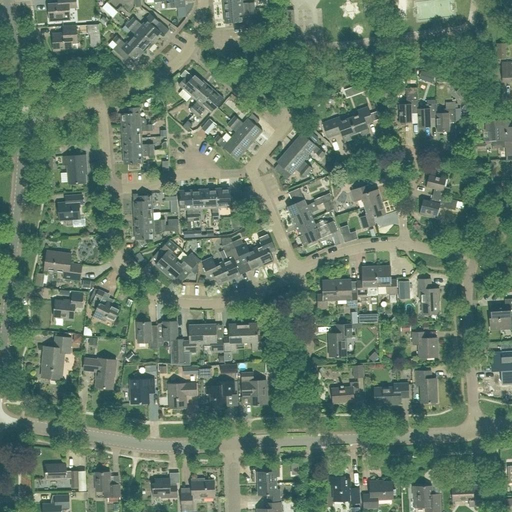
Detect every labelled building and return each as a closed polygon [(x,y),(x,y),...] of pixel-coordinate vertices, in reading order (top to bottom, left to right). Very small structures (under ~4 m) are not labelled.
[(69,8),(77,7),(79,7),(79,2),(76,2),(76,0),(58,0),(59,4),(48,4),(50,21),(70,19),(69,8)] [(242,0),(222,0),(224,11),(254,8),(254,2),(242,3),(242,0)] [(105,15),(109,11),(102,5),(98,9),(105,15)] [(254,8),(224,11),(225,24),(244,22),(243,15),(254,14),(254,8)] [(296,12),(286,12),(287,24),(297,23),(296,12)] [(159,21),(159,22),(150,14),(145,19),(145,20),(142,24),(134,17),(129,22),(152,42),(161,32),(160,31),(161,31),(165,35),(169,30),(159,21)] [(129,38),(144,51),(152,42),(129,22),(126,26),(134,33),(129,38)] [(87,32),(99,30),(99,24),(87,25),(87,32)] [(76,26),(73,26),(63,27),(64,33),(53,34),(54,51),(73,50),(72,43),(77,42),(76,26)] [(129,56),(135,61),(144,51),(129,38),(125,43),(117,36),(112,41),(117,45),(113,49),(125,60),(129,56)] [(497,59),(506,59),(505,43),(496,44),(497,59)] [(511,63),(502,63),(503,82),(511,81),(511,63)] [(421,70),(418,79),(427,82),(429,73),(421,70)] [(192,97),(205,82),(195,74),(189,81),(185,78),(179,85),(192,97)] [(205,82),(192,97),(197,101),(190,110),(194,113),(214,90),(205,82)] [(416,88),(411,88),(406,88),(406,97),(406,105),(402,105),(399,105),(399,114),(399,123),(400,122),(400,124),(401,125),(403,125),(406,125),(406,123),(407,122),(409,122),(412,122),(412,118),(412,113),(415,113),(418,113),(418,110),(419,110),(418,105),(418,100),(418,97),(418,95),(417,95),(417,92),(416,88)] [(194,121),(198,117),(206,109),(211,113),(224,99),(214,90),(194,113),(190,118),(194,121)] [(152,104),(158,101),(155,94),(148,97),(152,104)] [(426,100),(426,105),(425,105),(425,110),(419,110),(418,110),(418,113),(418,127),(431,127),(430,118),(437,117),(436,114),(437,114),(437,104),(436,104),(435,100),(426,100)] [(445,102),(445,109),(444,109),(444,113),(437,114),(436,114),(437,117),(437,132),(450,131),(449,121),(456,121),(455,109),(455,102),(445,102)] [(231,109),(238,112),(241,107),(234,103),(231,109)] [(25,116),(33,116),(33,105),(25,105),(25,116)] [(244,115),(249,109),(245,106),(240,112),(244,115)] [(121,127),(141,125),(139,107),(130,108),(130,114),(120,114),(121,127)] [(350,118),(356,133),(361,131),(362,135),(369,133),(366,124),(373,121),(368,107),(358,111),(359,115),(350,118)] [(252,114),(248,118),(256,125),(260,120),(252,114)] [(231,120),(254,140),(263,131),(256,125),(248,118),(244,123),(235,116),(231,120)] [(356,133),(350,118),(341,122),(339,117),(329,121),(322,123),(327,138),(334,135),(341,133),(344,142),(351,139),(350,135),(356,133)] [(201,129),(207,135),(215,126),(209,120),(201,129)] [(254,140),(231,120),(227,125),(236,132),(232,137),(246,150),(254,140)] [(497,141),(503,141),(511,140),(511,127),(509,127),(509,120),(493,121),(493,129),(496,128),(497,141)] [(152,125),(141,125),(121,127),(122,140),(142,138),(141,131),(153,130),(152,125)] [(310,131),(305,135),(314,143),(318,138),(310,131)] [(293,143),(308,156),(312,150),(321,158),(325,153),(302,133),(293,143)] [(246,150),(232,137),(227,143),(218,135),(215,140),(237,160),(246,150)] [(142,138),(122,140),(123,152),(154,150),(153,144),(142,145),(142,138)] [(511,160),(511,140),(503,141),(503,148),(506,148),(507,161),(511,160)] [(285,153),(308,172),(312,168),(304,160),(308,156),(293,143),(285,153)] [(140,170),(140,164),(143,164),(143,157),(154,156),(166,155),(166,149),(162,149),(154,150),(123,152),(124,165),(128,165),(129,171),(140,170)] [(308,172),(285,153),(277,163),(291,175),(296,169),(305,177),(308,172)] [(87,170),(86,156),(63,157),(63,166),(67,165),(69,184),(86,183),(85,170),(87,170)] [(331,174),(334,169),(329,165),(325,169),(331,174)] [(336,181),(338,176),(333,173),(330,179),(336,181)] [(447,198),(449,188),(444,187),(446,179),(430,175),(427,187),(434,189),(433,195),(447,198)] [(364,207),(381,202),(377,189),(365,193),(363,187),(351,190),(354,202),(361,199),(364,207)] [(218,208),(219,208),(236,207),(236,198),(231,198),(230,188),(217,189),(218,208)] [(292,200),(291,202),(292,205),(287,207),(291,217),(316,206),(324,203),(322,199),(307,206),(299,188),(290,192),(293,200),(292,200)] [(206,209),(205,189),(192,190),(194,221),(200,220),(199,209),(206,209)] [(218,208),(217,189),(205,189),(206,209),(213,208),(213,220),(220,219),(219,208),(218,208)] [(194,221),(192,190),(179,191),(180,210),(187,209),(188,221),(194,221)] [(165,192),(166,201),(176,200),(176,191),(165,192)] [(322,199),(324,203),(330,200),(328,194),(321,197),(322,199)] [(73,225),(72,219),(80,219),(79,205),(83,205),(82,195),(66,196),(66,203),(58,204),(59,221),(65,220),(66,226),(73,225)] [(447,198),(433,195),(431,201),(424,199),(420,212),(437,216),(439,208),(444,210),(444,207),(455,210),(456,207),(457,201),(447,198)] [(137,197),(138,202),(133,202),(134,215),(153,214),(152,196),(137,197)] [(324,203),(323,203),(327,212),(333,210),(330,200),(324,203)] [(381,202),(364,207),(367,215),(359,218),(363,229),(374,225),(372,218),(385,214),(381,202)] [(295,227),(312,219),(310,214),(318,210),(316,206),(291,217),(295,227)] [(153,214),(134,215),(134,227),(165,226),(165,225),(164,219),(153,220),(153,214)] [(243,215),(231,216),(232,228),(244,227),(243,215)] [(299,236),(324,225),(323,221),(314,224),(312,219),(295,227),(299,236)] [(320,237),(329,231),(330,234),(337,231),(332,221),(329,223),(325,225),(324,225),(299,236),(303,245),(321,238),(320,237)] [(160,231),(165,231),(174,231),(176,235),(179,235),(178,225),(165,225),(165,226),(134,227),(135,240),(154,238),(154,234),(160,234),(160,231)] [(261,246),(255,248),(263,265),(274,260),(271,253),(276,251),(268,233),(258,238),(261,246)] [(241,238),(232,242),(242,264),(248,262),(252,270),(263,265),(255,248),(249,251),(245,243),(243,244),(241,238)] [(335,246),(341,244),(339,238),(333,240),(335,246)] [(164,273),(177,258),(172,253),(177,247),(169,240),(161,248),(166,253),(155,265),(164,273)] [(228,260),(222,263),(230,280),(241,275),(237,267),(242,264),(232,242),(222,247),(225,252),(228,260)] [(63,278),(80,281),(82,266),(70,264),(72,254),(48,251),(45,270),(64,273),(63,278)] [(191,252),(188,256),(182,263),(177,258),(164,273),(174,281),(184,269),(188,273),(200,260),(191,252)] [(212,258),(202,262),(210,281),(215,278),(218,285),(230,280),(222,263),(216,266),(212,258)] [(390,266),(376,267),(377,294),(397,294),(397,280),(390,280),(390,266)] [(363,281),(357,281),(357,293),(357,295),(377,294),(376,267),(362,267),(363,281)] [(431,289),(430,279),(418,280),(419,299),(421,299),(422,315),(438,314),(438,295),(439,295),(439,289),(431,289)] [(83,280),(82,287),(90,288),(91,281),(83,280)] [(337,300),(337,280),(323,281),(323,294),(317,295),(318,308),(328,308),(327,301),(337,300)] [(337,280),(337,300),(347,300),(347,307),(358,307),(357,295),(357,293),(351,294),(351,280),(337,280)] [(89,297),(95,299),(91,308),(96,310),(95,314),(101,317),(99,319),(106,322),(107,320),(114,323),(122,307),(108,301),(106,306),(101,303),(106,292),(100,290),(99,290),(94,288),(89,297)] [(82,308),(84,294),(72,293),(71,302),(55,300),(53,317),(65,318),(65,320),(74,321),(75,308),(82,308)] [(511,315),(511,298),(505,299),(505,307),(491,308),(491,319),(489,319),(490,329),(511,328),(511,316),(511,315)] [(185,353),(184,341),(184,339),(178,339),(177,321),(163,322),(164,340),(173,340),(174,364),(185,364),(185,353)] [(138,343),(149,342),(149,349),(157,348),(157,331),(152,331),(151,322),(137,323),(138,343)] [(224,337),(224,339),(224,351),(236,351),(236,342),(244,342),(243,324),(229,325),(230,337),(224,337)] [(243,324),(244,342),(252,342),(253,350),(264,350),(263,336),(258,336),(258,324),(243,324)] [(329,356),(346,356),(345,336),(351,336),(351,324),(336,325),(336,333),(328,334),(329,356)] [(184,341),(185,353),(196,353),(196,344),(204,344),(203,325),(189,326),(190,341),(184,341)] [(203,325),(204,344),(211,344),(212,352),(224,352),(224,351),(224,339),(217,339),(216,325),(203,325)] [(437,357),(437,338),(425,338),(424,332),(412,332),(413,345),(418,345),(419,358),(437,357)] [(65,353),(70,354),(72,338),(56,337),(55,348),(44,347),(43,363),(44,363),(42,378),(62,380),(65,353)] [(511,351),(501,352),(501,351),(491,352),(492,370),(501,370),(502,383),(511,382),(511,351)] [(114,377),(115,377),(117,361),(99,359),(98,360),(85,359),(84,370),(97,372),(96,379),(97,379),(96,387),(113,389),(114,377)] [(220,365),(220,374),(237,373),(236,364),(220,365)] [(353,366),(353,368),(353,378),(364,377),(363,365),(353,366)] [(391,372),(397,375),(400,368),(394,365),(391,372)] [(437,402),(436,379),(431,379),(431,370),(416,371),(416,386),(421,386),(421,403),(437,402)] [(259,407),(260,405),(267,404),(267,380),(253,381),(253,372),(242,372),(242,382),(243,397),(251,397),(251,405),(253,405),(254,407),(259,407)] [(155,393),(154,379),(131,380),(132,404),(150,403),(149,394),(155,393)] [(210,393),(211,407),(215,407),(215,409),(222,409),(222,406),(227,406),(227,393),(235,392),(234,382),(216,382),(216,386),(206,387),(207,393),(210,393)] [(333,404),(353,402),(353,395),(359,394),(358,382),(350,382),(350,387),(332,388),(333,404)] [(196,395),(196,383),(168,384),(169,393),(170,393),(170,408),(186,408),(186,394),(189,394),(189,396),(196,395)] [(394,384),(394,387),(374,388),(375,405),(400,404),(400,398),(408,397),(408,383),(394,384)] [(78,487),(78,471),(66,471),(66,464),(46,465),(46,480),(66,479),(71,478),(71,487),(78,487)] [(258,484),(276,483),(276,477),(279,477),(279,465),(267,465),(267,472),(257,472),(258,484)] [(120,502),(120,497),(120,485),(110,485),(110,472),(95,472),(95,491),(103,491),(103,498),(108,498),(108,502),(120,502)] [(359,503),(359,488),(350,489),(350,479),(340,479),(340,477),(329,477),(329,484),(333,484),(334,501),(348,500),(348,503),(359,503)] [(177,497),(177,485),(170,486),(170,478),(155,479),(155,483),(153,483),(153,496),(162,496),(162,498),(177,497)] [(193,510),(193,504),(192,498),(214,497),(214,480),(201,481),(201,479),(192,480),(192,491),(181,492),(182,510),(193,510)] [(393,499),(392,482),(379,482),(379,481),(370,482),(370,495),(363,495),(364,508),(378,507),(378,499),(393,499)] [(276,483),(258,484),(258,495),(268,495),(268,501),(280,501),(279,489),(276,489),(276,483)] [(482,506),(481,493),(473,494),(473,484),(464,484),(464,486),(452,487),(453,501),(469,500),(470,506),(482,506)] [(414,496),(415,508),(426,507),(426,511),(440,511),(440,500),(432,500),(432,486),(413,487),(413,496),(414,496)] [(69,507),(69,495),(55,495),(55,503),(43,504),(43,511),(61,511),(61,507),(69,507)] [(256,511),(277,511),(278,511),(282,511),(281,502),(267,502),(267,508),(257,509),(256,511)]
